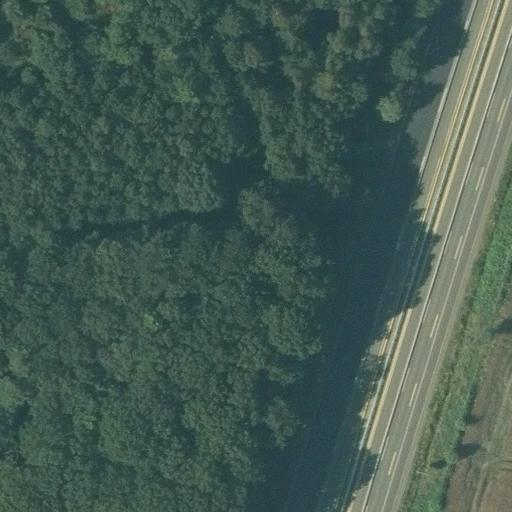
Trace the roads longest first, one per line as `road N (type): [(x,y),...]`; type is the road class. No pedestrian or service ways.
road 1 (motorway): [(475,0),(320,511)]
road 2 (motorway): [(369,511),(511,47)]
road 3 (track): [(0,262),(300,239)]
